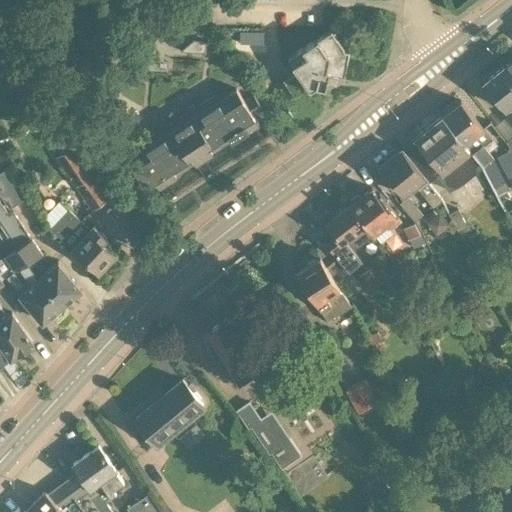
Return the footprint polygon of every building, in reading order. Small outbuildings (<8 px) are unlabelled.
[(207,30),(182,26),(178,50),(203,54),(207,30)] [(283,82),(295,101),(316,88),(325,90),(327,82),(331,83),(335,81),(336,76),(344,78),(349,53),(344,52),(331,31),(287,58),(297,73),(283,82)] [(511,58),(500,69),(511,83),(511,58)] [(511,83),(500,69),(482,83),(511,119),(511,136),(505,143),(511,155),(511,83)] [(261,107),(253,96),(244,102),(236,89),(218,101),(215,96),(140,145),(143,149),(126,161),(145,189),(155,183),(158,189),(175,178),(175,177),(195,165),(212,154),(231,141),(231,142),(258,125),(251,113),(261,107)] [(461,101),(441,116),(482,168),(496,197),(508,191),(492,159),(493,159),(482,145),(489,139),(482,130),(483,129),(461,101)] [(38,126),(51,118),(42,104),(29,113),(38,126)] [(441,116),(401,149),(428,183),(436,176),(447,192),(459,186),(482,168),(441,116)] [(72,146),(54,157),(90,211),(108,199),(72,146)] [(428,183),(401,149),(379,167),(402,195),(413,186),(423,197),(423,198),(432,209),(441,202),(438,197),(427,184),(428,183)] [(511,156),(509,150),(496,157),(511,189),(511,156)] [(0,195),(9,208),(24,198),(5,170),(0,172),(0,195)] [(371,188),(349,205),(370,231),(373,234),(374,235),(386,225),(391,230),(402,221),(380,196),(378,197),(371,188)] [(423,216),(407,196),(399,204),(415,223),(423,216)] [(0,219),(18,247),(40,279),(61,306),(75,293),(74,292),(80,286),(58,261),(46,271),(38,257),(42,254),(31,238),(12,211),(8,214),(0,202),(0,219)] [(333,252),(322,262),(335,282),(347,270),(349,272),(361,263),(353,252),(370,238),(369,237),(373,234),(370,231),(349,205),(325,225),(334,236),(325,243),(333,252)] [(448,215),(457,233),(466,228),(457,210),(448,215)] [(94,225),(90,229),(70,211),(52,230),(97,272),(115,253),(102,241),(106,237),(94,225)] [(18,247),(0,219),(0,249),(15,272),(21,268),(31,286),(19,296),(40,321),(47,315),(48,317),(61,306),(40,279),(18,247)] [(423,243),(413,223),(402,229),(408,240),(413,249),(423,243)] [(338,288),(335,282),(322,262),(320,258),(296,274),(328,323),(337,317),(335,314),(350,305),(339,287),(338,288)] [(7,317),(0,306),(0,341),(10,357),(19,350),(23,352),(30,348),(29,344),(32,342),(12,312),(7,317)] [(233,319),(229,317),(211,328),(211,333),(209,334),(229,365),(226,367),(238,386),(271,366),(259,347),(255,349),(235,318),(233,319)] [(384,346),(376,332),(367,337),(374,351),(384,346)] [(10,357),(0,341),(0,367),(3,366),(1,363),(10,357)] [(191,416),(203,406),(183,380),(136,419),(147,432),(142,437),(148,444),(153,440),(156,444),(175,429),(180,435),(195,423),(191,416)] [(357,412),(375,402),(363,380),(345,390),(357,412)] [(264,448),(277,439),(263,418),(260,420),(248,403),(235,411),(247,429),(250,428),(264,448)] [(64,484),(85,511),(111,511),(107,505),(103,508),(100,502),(115,493),(113,489),(122,482),(115,470),(98,446),(73,464),(79,473),(64,484)] [(379,479),(371,483),(371,491),(377,496),(385,493),(386,484),(379,479)] [(85,511),(64,484),(49,495),(45,491),(24,511),(85,511)] [(161,511),(149,493),(126,509),(128,511),(161,511)]
